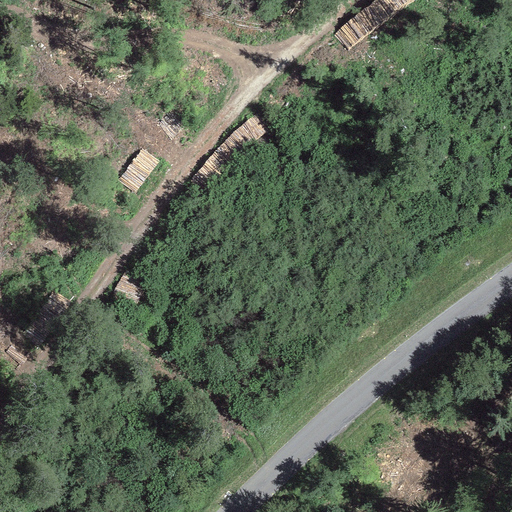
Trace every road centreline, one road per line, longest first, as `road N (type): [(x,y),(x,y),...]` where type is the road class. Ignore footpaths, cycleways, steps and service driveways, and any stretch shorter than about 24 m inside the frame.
road 1 (track): [(0,428),(183,172),(269,74),(357,0)]
road 2 (tertiary): [(511,280),(378,379),(234,511)]
